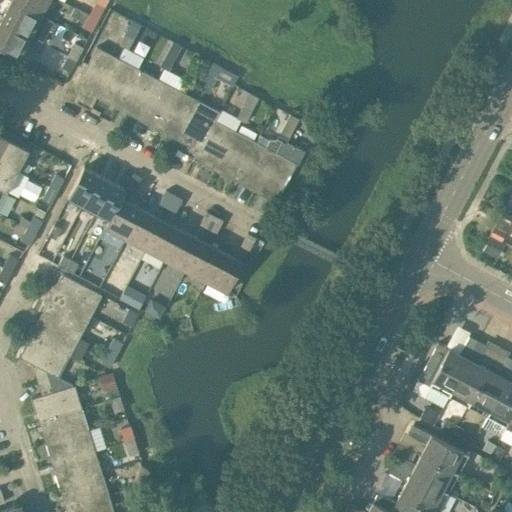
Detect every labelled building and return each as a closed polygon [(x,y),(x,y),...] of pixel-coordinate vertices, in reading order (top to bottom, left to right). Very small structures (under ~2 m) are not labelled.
[(14,0),(11,0),(2,19),(30,34),(31,32),(44,39),(53,21),(40,15),(41,13),(14,0)] [(14,0),(41,13),(47,0),(14,0)] [(98,18),(104,6),(96,1),(89,14),(98,18)] [(83,26),(91,30),(98,18),(89,14),(74,6),(70,15),(85,23),(83,26)] [(30,34),(2,19),(0,21),(0,45),(19,55),(30,34)] [(134,36),(141,23),(133,19),(126,31),(134,36)] [(134,36),(126,31),(119,43),(124,46),(128,48),(134,36)] [(67,54),(68,54),(77,59),(83,46),(87,39),(78,34),(67,54)] [(175,57),(181,45),(173,40),(166,53),(175,57)] [(97,96),(118,57),(97,46),(76,85),(97,96)] [(118,57),(97,96),(117,107),(138,67),(144,56),(128,48),(124,46),(118,57)] [(175,57),(166,53),(160,65),(168,69),(175,57)] [(77,59),(68,54),(62,66),(70,71),(77,59)] [(215,78),(221,66),(213,62),(207,74),(215,78)] [(117,107),(138,118),(158,78),(138,67),(117,107)] [(215,78),(207,74),(200,86),(209,90),(215,78)] [(138,118),(158,128),(179,89),(158,78),(138,118)] [(199,99),(179,89),(158,128),(178,139),(199,99)] [(244,104),(252,108),(258,97),(249,93),(244,104)] [(178,139),(198,149),(198,150),(215,119),(220,110),(199,99),(178,139)] [(252,108),(244,104),(237,117),(245,122),(252,108)] [(298,117),(290,113),(284,125),(292,130),(298,117)] [(193,158),(214,170),(227,145),(235,129),(215,119),(198,150),(198,149),(193,158)] [(292,130),(284,125),(277,138),(285,142),(292,130)] [(256,140),(235,129),(227,145),(214,170),(234,180),(256,140)] [(0,133),(0,160),(18,170),(29,149),(0,133)] [(256,140),(234,180),(255,191),(276,151),(281,140),(277,138),(277,137),(270,138),(266,146),(256,140)] [(276,151),(255,191),(276,202),(297,162),(298,162),(304,150),(286,140),(285,142),(281,140),(276,151)] [(0,160),(0,187),(7,191),(18,170),(0,160)] [(84,166),(68,196),(82,203),(97,173),(84,166)] [(141,176),(133,172),(127,185),(135,189),(141,176)] [(97,173),(82,203),(95,210),(111,180),(97,173)] [(57,190),(64,178),(55,174),(49,186),(57,190)] [(111,180),(95,210),(109,217),(120,197),(125,188),(111,180)] [(57,190),(49,186),(42,198),(51,203),(57,190)] [(174,194),(166,189),(159,202),(167,206),(174,194)] [(174,194),(167,206),(176,210),(182,198),(174,194)] [(105,224),(105,226),(126,237),(141,208),(120,197),(109,217),(105,225),(105,224)] [(125,237),(146,248),(161,218),(141,208),(125,237)] [(215,215),(206,211),(200,223),(208,227),(215,215)] [(36,232),(42,219),(33,215),(27,227),(36,232)] [(215,215),(208,227),(216,232),(223,219),(215,215)] [(181,229),(161,218),(146,248),(166,258),(181,229)] [(55,238),(61,228),(53,224),(48,234),(55,238)] [(36,232),(27,227),(21,239),(29,244),(36,232)] [(490,234),(492,235),(499,239),(503,232),(494,227),(490,234)] [(201,240),(181,229),(166,258),(186,269),(201,240)] [(256,237),(247,232),(241,245),(249,249),(256,237)] [(494,256),(501,241),(490,235),(482,250),(494,256)] [(222,250),(201,240),(186,269),(206,279),(222,250)] [(243,261),(222,250),(206,279),(227,290),(243,261)] [(11,270),(18,258),(9,254),(3,266),(11,270)] [(65,268),(70,258),(63,254),(57,264),(65,268)] [(73,272),(78,262),(70,258),(65,268),(73,272)] [(11,270),(3,266),(0,271),(0,279),(5,282),(11,270)] [(102,294),(62,273),(51,294),(91,315),(102,294)] [(51,294),(40,314),(80,335),(91,315),(51,294)] [(137,312),(129,308),(122,320),(131,325),(137,312)] [(69,355),(80,335),(40,314),(30,335),(69,355)] [(58,376),(69,355),(30,335),(19,356),(36,365),(34,370),(38,383),(49,379),(53,391),(72,385),(72,383),(58,376)] [(443,405),(448,395),(477,339),(469,335),(459,352),(435,340),(415,377),(430,385),(425,395),(443,405)] [(116,354),(122,342),(113,337),(107,349),(116,354)] [(477,339),(448,395),(467,405),(487,367),(477,362),(485,344),(477,339)] [(116,354),(107,349),(101,362),(109,367),(116,354)] [(487,367),(467,405),(486,415),(511,366),(511,357),(507,355),(497,373),(487,367)] [(511,366),(486,415),(506,425),(511,412),(511,366)] [(103,391),(116,387),(112,373),(99,377),(103,391)] [(39,420),(82,407),(74,384),(72,385),(53,391),(49,379),(38,383),(41,394),(32,397),(39,420)] [(124,408),(119,395),(110,398),(115,411),(124,408)] [(433,423),(439,412),(426,405),(420,416),(433,423)] [(88,429),(82,407),(39,420),(46,442),(88,429)] [(455,424),(445,419),(441,428),(451,433),(455,424)] [(426,443),(420,453),(458,473),(468,453),(413,424),(408,433),(426,443)] [(120,428),(125,441),(134,438),(129,425),(120,428)] [(453,435),(463,440),(468,431),(458,426),(453,435)] [(46,442),(52,464),(95,450),(88,429),(46,442)] [(138,451),(134,438),(125,441),(129,454),(138,451)] [(490,453),(495,443),(487,439),(482,449),(490,453)] [(496,444),(491,454),(500,459),(505,449),(496,444)] [(52,464),(59,485),(102,472),(95,450),(52,464)] [(448,492),(458,473),(420,453),(415,463),(397,454),(393,463),(448,492)] [(393,463),(388,471),(405,481),(400,491),(432,508),(440,493),(445,496),(448,492),(393,463)] [(502,479),(507,469),(497,464),(494,469),(496,476),(502,479)] [(143,482),(149,470),(141,465),(134,477),(143,482)] [(59,485),(66,507),(109,494),(102,472),(59,485)] [(143,482),(134,477),(128,489),(136,494),(143,482)] [(437,511),(438,511),(400,491),(395,501),(377,493),(372,501),(393,511),(437,511)] [(114,511),(109,494),(66,507),(67,511),(114,511)] [(486,506),(490,499),(482,495),(478,502),(486,506)] [(349,502),(345,511),(347,511),(393,511),(372,501),(367,511),(349,502)]
